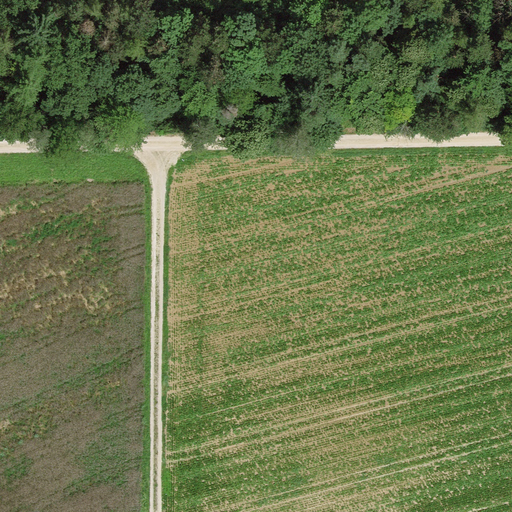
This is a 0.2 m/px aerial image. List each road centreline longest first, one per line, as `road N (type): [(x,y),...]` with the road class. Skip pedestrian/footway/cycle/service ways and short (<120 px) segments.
road 1 (track): [(511,139),(0,149)]
road 2 (track): [(150,511),(154,147)]
